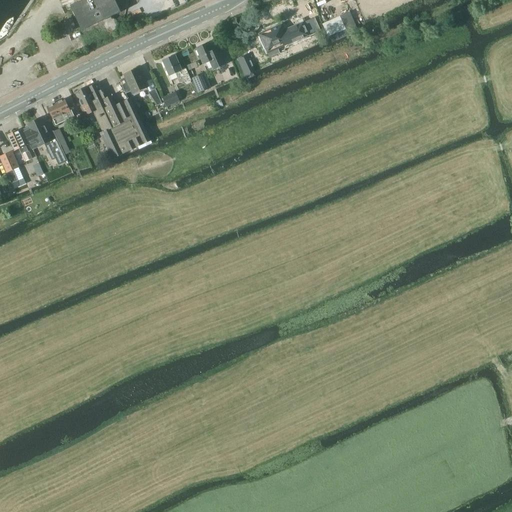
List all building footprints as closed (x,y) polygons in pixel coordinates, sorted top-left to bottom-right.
[(87,0),(88,2),(75,7),(84,26),(105,17),(107,21),(107,22),(105,26),(107,31),(112,32),(117,30),(119,25),(117,21),(112,19),(110,14),(117,11),(112,0),(87,0)] [(350,12),(323,25),(329,40),(330,40),(357,28),(350,12)] [(309,37),(303,24),(285,32),(282,26),(261,35),(269,54),(309,37)] [(213,52),(210,44),(197,49),(204,64),(210,62),(214,71),(227,65),(220,50),(213,52)] [(237,60),(245,76),(246,78),(257,73),(256,72),(248,55),(237,60)] [(176,56),(163,61),(170,77),(176,74),(179,79),(182,78),(185,84),(192,81),(186,68),(182,70),(176,56)] [(198,67),(196,62),(187,66),(189,71),(198,67)] [(134,94),(148,88),(139,68),(125,75),(126,77),(120,80),(126,94),(132,91),(134,94)] [(199,93),(211,88),(205,74),(193,79),(199,93)] [(88,87),(76,93),(87,116),(94,113),(103,132),(100,133),(112,159),(116,157),(116,158),(139,147),(140,150),(153,143),(142,120),(132,99),(128,100),(116,106),(112,96),(105,100),(98,84),(89,88),(88,87)] [(158,106),(163,104),(156,89),(149,92),(158,106)] [(176,92),(162,97),(166,107),(180,102),(176,92)] [(71,111),(65,99),(56,104),(55,103),(48,106),(57,126),(75,117),(72,110),(71,111)] [(31,128),(25,131),(33,150),(40,147),(45,145),(53,160),(56,159),(59,166),(68,162),(64,152),(61,146),(55,132),(54,132),(49,134),(41,119),(30,124),(31,128)] [(60,129),(55,132),(61,146),(67,143),(60,129)] [(32,159),(25,144),(19,130),(9,135),(16,151),(20,149),(22,155),(24,154),(27,161),(32,159)] [(14,154),(1,159),(7,173),(12,183),(18,181),(13,170),(20,167),(14,154)]
